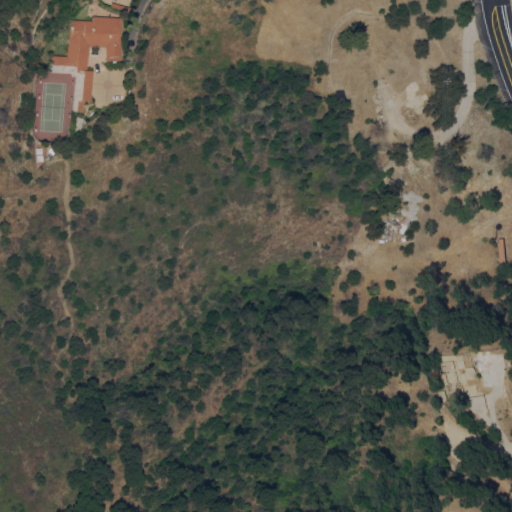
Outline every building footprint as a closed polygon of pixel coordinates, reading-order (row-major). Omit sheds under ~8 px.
[(125,8),(123,14),(105,9),(107,2),(125,8)] [(84,71),(91,71),(89,102),(83,101),(82,112),(71,112),(74,77),(70,77),(70,74),(49,73),(50,56),(64,57),(66,20),(79,21),(87,21),(87,16),(117,18),(116,40),(117,61),(102,62),(101,47),(86,47),(84,71)] [(57,151),(52,156),(52,155),(49,158),(47,156),(50,153),(48,151),(52,146),(57,151)] [(456,360),(444,362),(443,355),(459,354),(459,359),(465,358),(465,357),(480,355),(479,369),(457,367),(456,360)] [(485,354),(485,356),(493,355),(494,363),(487,364),(488,369),(479,369),(480,355),(485,354)] [(488,369),(488,371),(481,372),(482,377),(476,378),(479,396),(465,398),(465,394),(467,393),(466,386),(465,386),(464,380),(461,381),(460,369),(457,370),(457,367),(479,369),(488,369)]
